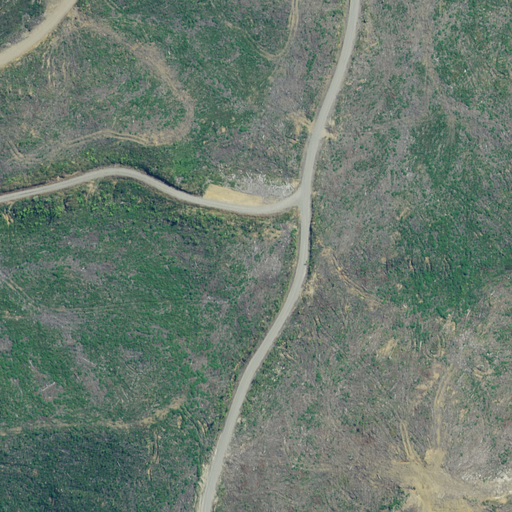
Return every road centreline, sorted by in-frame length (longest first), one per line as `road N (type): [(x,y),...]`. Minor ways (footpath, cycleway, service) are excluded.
road 1 (track): [(314,165),(298,258),(239,403),(208,511)]
road 2 (track): [(314,165),(199,190),(0,195)]
